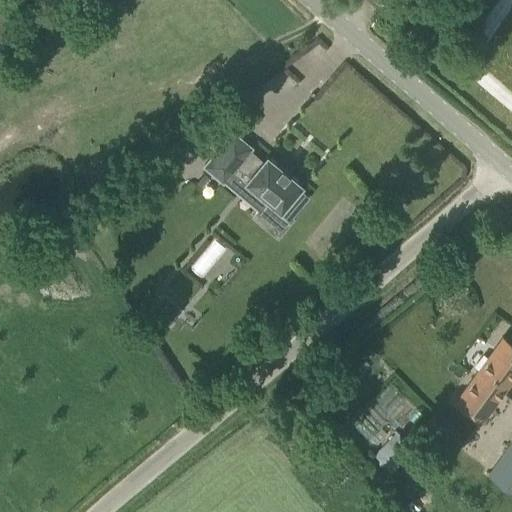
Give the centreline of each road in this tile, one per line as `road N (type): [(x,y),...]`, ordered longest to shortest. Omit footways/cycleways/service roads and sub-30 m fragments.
road 1 (unclassified): [(106,511),(507,172)]
road 2 (unclassified): [(507,172),(311,0)]
